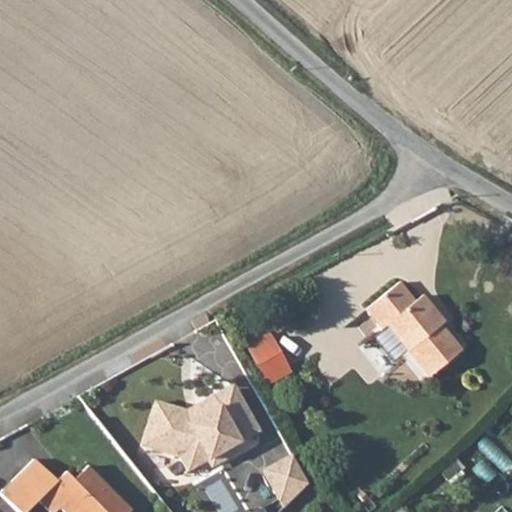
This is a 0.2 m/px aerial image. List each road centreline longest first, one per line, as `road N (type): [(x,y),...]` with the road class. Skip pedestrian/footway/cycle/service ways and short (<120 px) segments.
road 1 (residential): [(0,414),(353,222),(396,196),(426,158)]
road 2 (unclassified): [(426,158),(231,0)]
